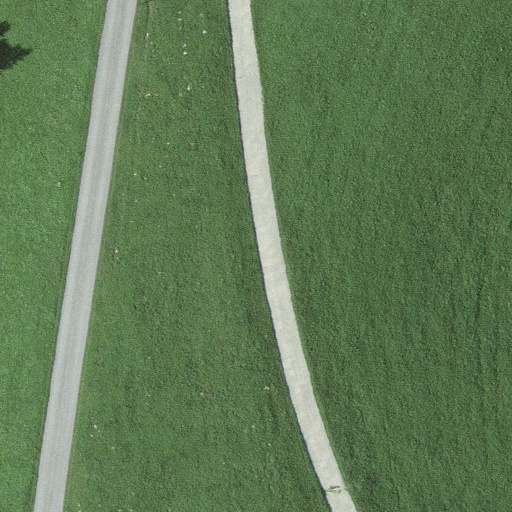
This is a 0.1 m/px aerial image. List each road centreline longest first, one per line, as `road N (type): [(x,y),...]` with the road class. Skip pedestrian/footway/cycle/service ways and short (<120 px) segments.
road 1 (track): [(345,511),(277,292),(240,0)]
road 2 (unclassified): [(123,0),(47,511)]
